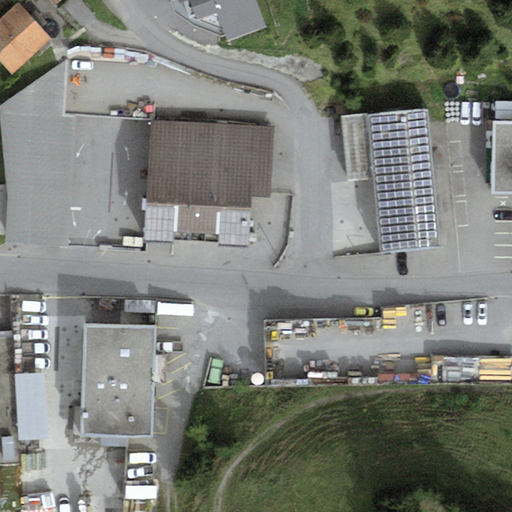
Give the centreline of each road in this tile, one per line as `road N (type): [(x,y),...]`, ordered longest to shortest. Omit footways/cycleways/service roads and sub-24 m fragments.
road 1 (residential): [(308,291),(311,137),(295,95),(155,41),(118,0)]
road 2 (residential): [(0,274),(308,291)]
road 3 (residential): [(308,291),(511,282)]
